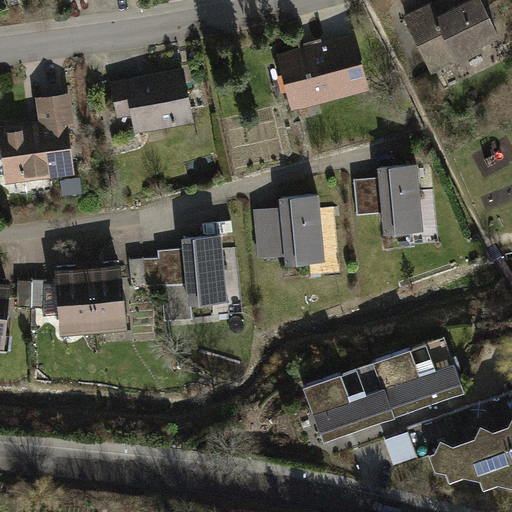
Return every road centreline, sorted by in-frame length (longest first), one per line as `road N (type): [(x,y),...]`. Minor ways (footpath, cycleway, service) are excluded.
road 1 (residential): [(0,235),(137,217),(412,139)]
road 2 (tertiary): [(0,455),(251,483),(386,511)]
road 3 (residential): [(0,50),(289,0)]
